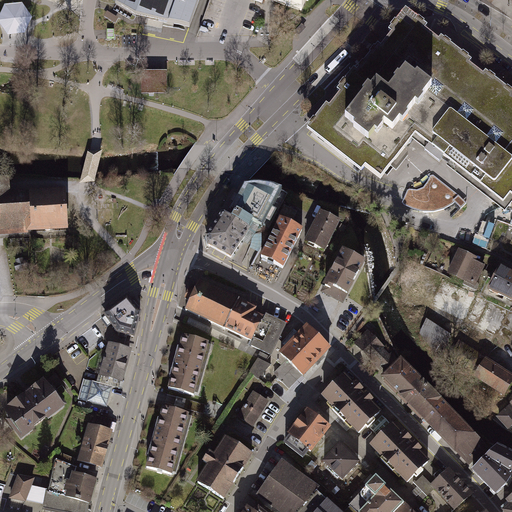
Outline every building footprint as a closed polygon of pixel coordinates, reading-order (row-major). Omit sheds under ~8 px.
[(117,0),(116,4),(136,16),(190,27),(199,0),(270,0),(278,3),(301,11),(305,0),(117,0)] [(5,5),(0,16),(0,22),(7,33),(25,33),(32,17),(22,3),(5,5)] [(453,46),(405,9),(307,129),(362,169),(367,163),(380,173),(386,167),(416,129),(431,141),(446,153),(503,198),(509,190),(511,191),(511,91),(485,70),(453,46)] [(168,69),(142,69),(142,93),(167,93),(168,69)] [(459,195),(434,175),(431,175),(428,181),(424,187),(417,189),(410,189),(407,190),(405,196),(402,202),(404,205),(412,208),(422,211),(433,211),(444,208),(453,203),(459,195)] [(0,232),(67,230),(65,189),(9,192),(9,189),(8,177),(0,177),(0,232)] [(207,233),(209,243),(230,254),(252,221),(262,225),(281,190),(273,188),(263,187),(255,186),(246,188),(229,215),(222,211),(207,233)] [(461,208),(466,203),(459,195),(453,200),(461,208)] [(292,223),(298,211),(284,204),(278,216),(292,223)] [(338,220),(319,211),(304,240),(323,250),(338,220)] [(258,255),(283,268),(284,265),(302,228),(292,223),(278,216),(258,255)] [(320,291),(343,303),(364,259),(341,247),(321,285),(323,286),(320,291)] [(479,258),(459,249),(448,273),(466,281),(464,284),(473,288),(485,265),(477,261),(479,258)] [(17,263),(14,264),(17,271),(19,270),(20,272),(27,270),(27,267),(29,267),(27,260),(25,261),(24,258),(16,260),(17,263)] [(511,272),(499,266),(488,288),(511,299),(511,272)] [(288,328),(198,283),(185,310),(275,355),(288,328)] [(140,311),(129,298),(107,315),(117,329),(133,334),(140,311)] [(428,316),(419,334),(445,348),(454,331),(428,316)] [(306,328),(279,353),(274,359),(282,366),(274,374),(289,389),(302,376),(303,376),(329,350),(306,328)] [(399,361),(368,330),(355,343),(386,374),(399,361)] [(133,348),(104,339),(90,382),(109,388),(110,384),(121,387),(133,348)] [(214,357),(184,350),(170,402),(200,410),(214,357)] [(263,376),(270,361),(260,356),(252,371),(263,376)] [(476,375),(504,394),(511,382),(511,373),(488,357),(476,375)] [(473,467),(491,449),(403,358),(399,361),(386,374),(383,376),(473,467)] [(380,412),(344,374),(323,394),(359,432),(380,412)] [(63,405),(42,375),(0,405),(0,410),(19,437),(63,405)] [(90,382),(80,379),(74,402),(102,410),(109,388),(90,382)] [(268,404),(253,393),(237,416),(253,426),(268,404)] [(511,401),(497,417),(508,428),(511,424),(511,401)] [(331,440),(308,421),(290,442),(313,461),(331,440)] [(191,429),(164,422),(149,478),(177,485),(191,429)] [(106,429),(83,424),(75,462),(98,468),(106,429)] [(429,460),(392,424),(371,445),(408,481),(429,460)] [(255,455),(225,434),(195,479),(225,500),(255,455)] [(360,461),(342,444),(323,462),(342,480),(360,461)] [(511,454),(498,447),(474,471),(495,494),(504,485),(511,472),(511,454)] [(342,511),(318,489),(320,486),(282,459),(257,494),(280,511),(342,511)] [(94,480),(72,474),(74,465),(53,460),(45,489),(29,485),(30,478),(13,474),(7,498),(64,511),(73,511),(76,502),(88,505),(94,480)] [(447,469),(431,484),(455,509),(471,494),(447,469)] [(415,511),(376,474),(350,505),(352,506),(345,511),(415,511)] [(503,511),(511,511),(511,497),(507,502),(511,506),(503,511)]
